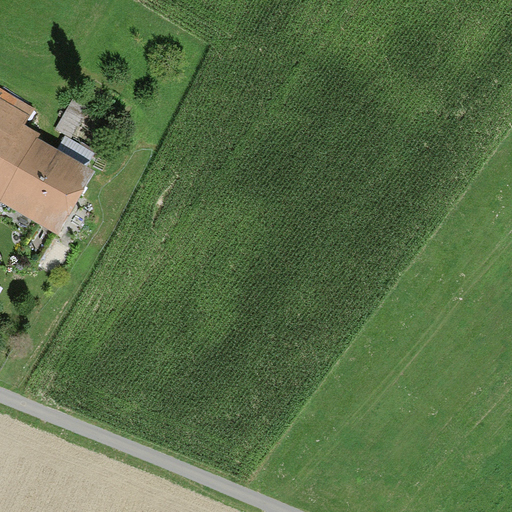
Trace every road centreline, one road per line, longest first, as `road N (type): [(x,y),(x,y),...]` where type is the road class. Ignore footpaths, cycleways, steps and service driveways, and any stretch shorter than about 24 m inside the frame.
road 1 (residential): [(0,396),(275,511)]
road 2 (track): [(0,57),(38,63),(85,37),(106,0)]
